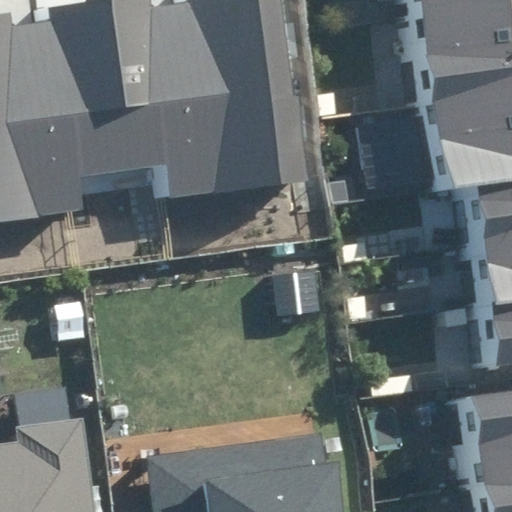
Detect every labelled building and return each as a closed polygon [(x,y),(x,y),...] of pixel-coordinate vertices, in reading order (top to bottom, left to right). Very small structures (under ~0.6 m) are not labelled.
[(164,168),(169,198),(308,178),(281,0),(192,0),(193,2),(156,7),(154,0),(105,0),(53,8),(55,20),(14,26),(12,11),(0,12),(0,220),(85,208),(81,180),(164,168)] [(490,365),(511,361),(511,0),(409,0),(435,190),(466,186),(490,365)] [(511,511),(511,384),(460,392),(479,511),(511,511)] [(98,511),(85,419),(21,428),(23,442),(0,445),(0,511),(98,511)] [(342,511),(336,466),(326,467),(322,436),(150,459),(157,511),(342,511)]
